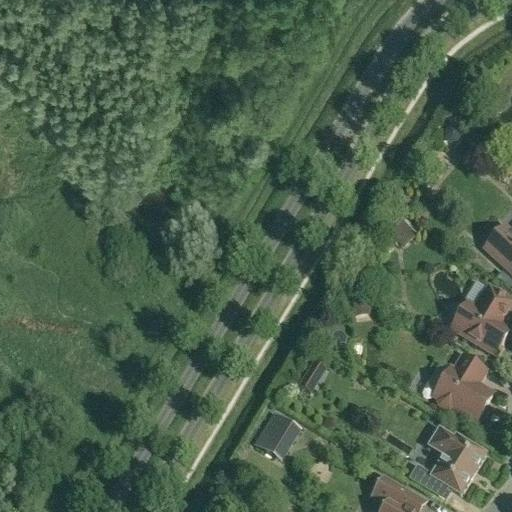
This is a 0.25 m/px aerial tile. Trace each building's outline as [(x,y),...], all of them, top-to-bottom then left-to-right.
[(401,247),(413,234),(403,225),(391,237),(401,247)] [(511,235),(511,236),(505,230),(484,252),(511,277),(511,235)] [(502,326),(511,309),(511,303),(488,289),(475,310),(467,305),(451,332),(495,359),(511,332),(502,326)] [(367,304),(353,306),(354,322),(369,320),(367,304)] [(449,372),(434,398),(439,401),(437,405),(438,409),(448,415),(452,414),(454,411),(477,424),(492,398),(477,389),(486,374),(462,359),(453,374),(449,372)] [(310,398),(318,386),(306,379),(299,391),(310,398)] [(275,419),(257,448),(273,458),(291,429),(275,419)] [(432,478),(417,469),(409,482),(430,495),(437,484),(461,498),(486,457),(456,439),(454,442),(439,433),(429,450),(444,459),(432,478)] [(421,511),(425,506),(412,498),(384,481),(372,500),(386,509),(384,511),(421,511)]
